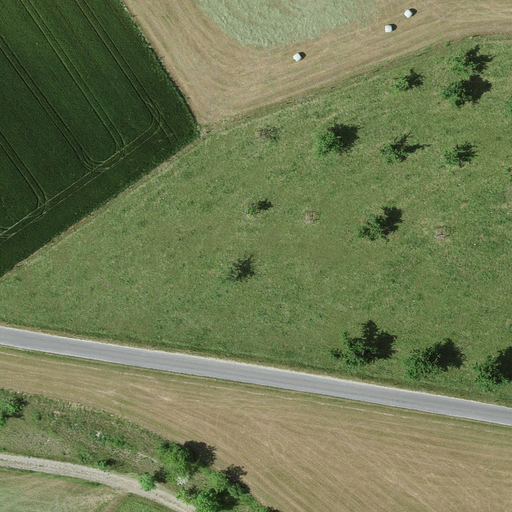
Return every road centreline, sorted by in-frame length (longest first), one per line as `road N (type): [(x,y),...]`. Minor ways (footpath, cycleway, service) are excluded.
road 1 (unclassified): [(0,335),(511,418)]
road 2 (track): [(0,458),(131,482),(197,511)]
